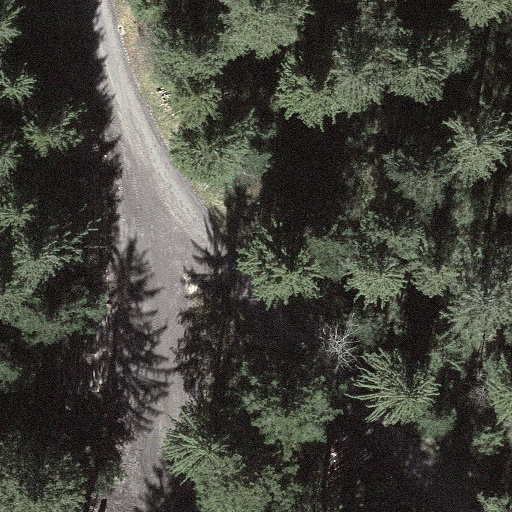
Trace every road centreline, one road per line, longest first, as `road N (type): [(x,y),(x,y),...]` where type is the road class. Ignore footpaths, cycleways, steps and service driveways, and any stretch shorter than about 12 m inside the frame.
road 1 (track): [(90,0),(197,237),(479,511)]
road 2 (track): [(197,237),(182,511)]
